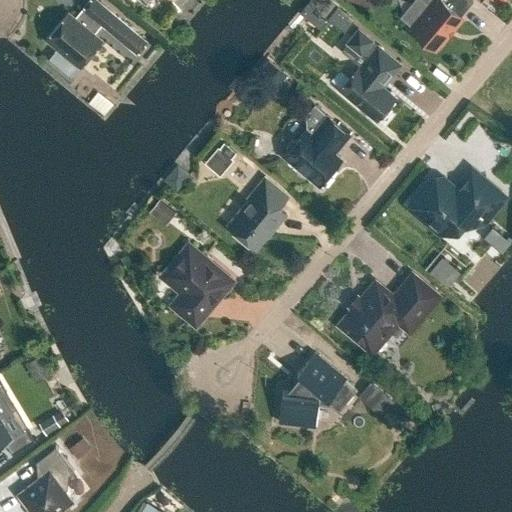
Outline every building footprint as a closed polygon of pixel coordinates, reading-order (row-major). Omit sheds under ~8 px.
[(89,0),(83,8),(91,15),(83,25),(68,12),(46,38),(80,66),(102,40),(94,34),(102,24),(106,28),(116,16),(97,0),(89,0)] [(331,0),(310,0),(300,13),(320,29),(328,19),(344,31),(355,19),(331,0)] [(423,0),(431,6),(411,30),(435,50),(462,17),(445,3),(447,0),(423,0)] [(358,66),(339,89),(377,120),(396,98),(382,87),(401,64),(378,46),(360,68),(358,66)] [(327,116),(314,105),(305,116),(306,129),(283,156),(319,186),(336,165),(329,159),(350,134),(327,115),(327,116)] [(219,173),(235,152),(221,141),(204,162),(219,173)] [(430,179),(410,203),(411,208),(439,232),(448,231),(461,216),(464,218),(474,218),(476,215),(484,222),(505,197),(477,173),(460,193),(443,178),(430,179)] [(251,199),(229,226),(254,247),(266,232),(269,235),(287,214),(279,207),(288,196),(265,176),(248,197),(251,199)] [(169,281),(183,292),(173,304),(193,321),(198,321),(229,283),(229,278),(191,247),(186,247),(178,258),(173,258),(174,262),(168,269),(169,281)] [(413,323),(437,295),(413,275),(394,298),(376,283),(344,322),(344,327),(372,350),(402,313),(413,323)] [(315,352),(297,373),(301,376),(292,387),(291,392),(282,391),(278,421),(315,426),(318,404),(331,406),(335,402),(342,408),(357,390),(345,379),(346,378),(315,352)] [(0,413),(0,446),(6,443),(13,454),(34,441),(27,429),(14,437),(0,413)] [(35,462),(44,474),(18,493),(30,510),(28,511),(59,511),(73,501),(66,492),(69,475),(74,471),(56,446),(35,462)]
